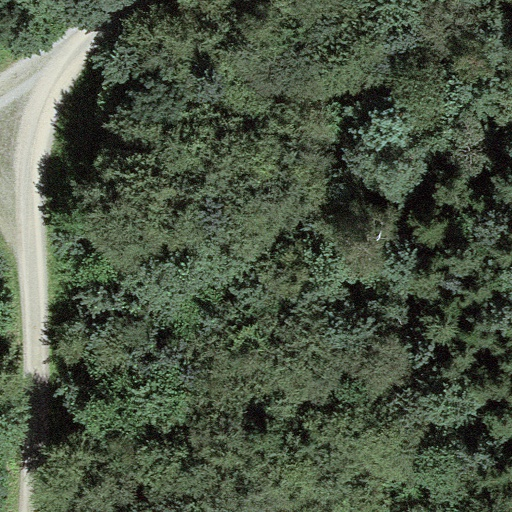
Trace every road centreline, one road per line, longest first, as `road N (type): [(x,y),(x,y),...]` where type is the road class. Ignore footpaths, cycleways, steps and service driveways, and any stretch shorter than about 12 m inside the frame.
road 1 (track): [(37,511),(45,308),(14,104)]
road 2 (track): [(0,112),(113,0)]
